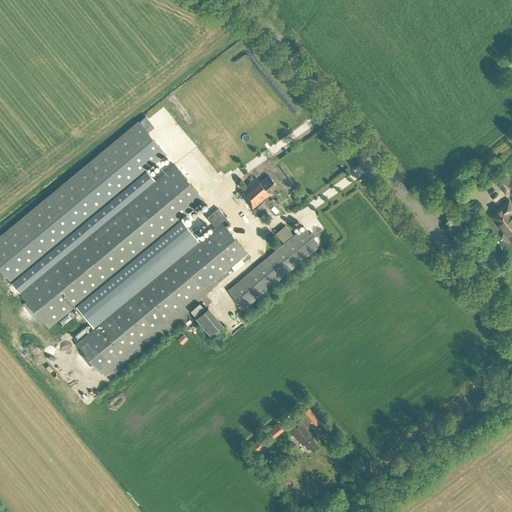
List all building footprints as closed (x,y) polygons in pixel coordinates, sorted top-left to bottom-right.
[(145,116),(138,121),(144,128),(151,122),(145,116)] [(138,120),(0,233),(0,275),(3,272),(11,281),(147,169),(165,154),(144,128),(138,121),(138,120)] [(293,185),(289,180),(304,168),(300,164),(293,155),(274,170),(282,180),(281,181),(288,190),(293,185)] [(41,318),(48,327),(75,305),(181,218),(203,199),(174,164),(154,179),(147,169),(11,281),(26,300),(21,304),(36,322),(41,318)] [(360,164),(347,171),(350,177),(364,171),(360,164)] [(510,191),(511,188),(511,180),(503,169),(497,175),(510,191)] [(255,176),(238,191),(252,208),(269,193),(268,192),(277,185),(268,174),(259,182),(255,176)] [(511,201),(510,199),(490,215),(504,232),(502,233),(502,234),(502,235),(502,237),(503,239),(505,240),(506,241),(508,241),(509,241),(511,240),(511,241),(511,201)] [(103,372),(198,292),(247,251),(225,225),(230,221),(218,207),(207,216),(215,226),(198,240),(181,218),(75,305),(94,328),(78,342),(103,372)] [(306,218),(304,207),(290,209),(292,220),(306,218)] [(282,244),(228,289),(243,307),(319,245),(304,226),(293,235),(282,244)] [(194,317),(210,335),(223,325),(207,306),(194,317)] [(317,420),(306,407),(301,412),(304,416),(302,418),(300,415),(287,425),(301,443),(302,442),(307,449),(310,447),(312,450),(318,445),(311,436),(314,433),(307,425),(310,423),(311,425),(317,420)] [(276,422),(250,444),(255,450),(281,428),(276,422)]
